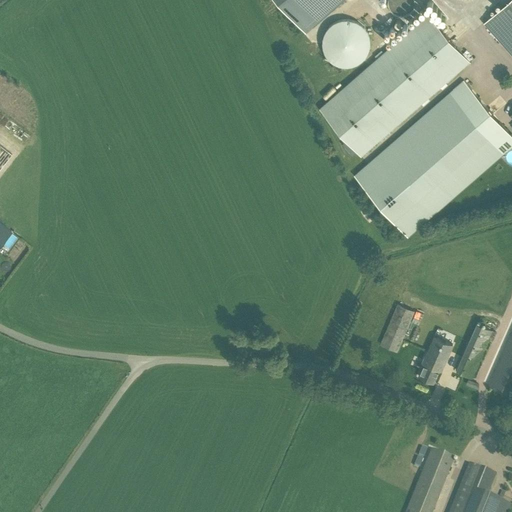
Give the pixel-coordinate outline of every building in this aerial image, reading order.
[(313,27),(343,0),(277,0),(302,29),(309,23),(313,27)] [(511,0),(510,0),(483,24),(511,56),(511,0)] [(400,14),(394,18),(391,14),(386,17),(394,28),(389,31),(391,35),(408,25),(400,14)] [(427,15),(319,111),(361,158),(469,62),(427,15)] [(351,60),(353,48),(333,44),(332,48),(327,47),(326,55),(351,60)] [(511,135),(464,80),(354,174),(407,236),(511,145),(511,135)] [(0,98),(0,116),(9,105),(0,98)] [(0,146),(0,171),(12,156),(0,146)] [(0,246),(12,231),(4,225),(0,229),(0,246)] [(398,304),(380,344),(397,351),(415,311),(398,304)] [(477,324),(456,371),(471,377),(488,340),(493,342),(496,332),(477,324)] [(511,332),(489,385),(511,395),(511,332)] [(424,363),(419,376),(434,383),(439,369),(441,370),(452,345),(433,337),(422,362),(424,363)] [(431,450),(406,511),(431,511),(453,459),(431,450)] [(470,465),(451,511),(507,511),(510,506),(486,496),(495,475),(470,465)]
